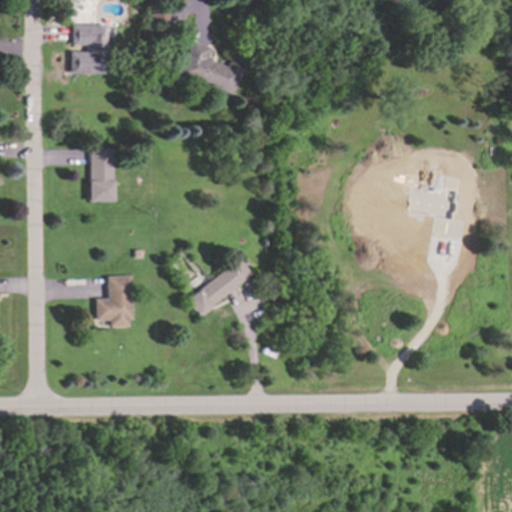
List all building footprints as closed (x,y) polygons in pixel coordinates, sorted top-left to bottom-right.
[(149,24),(149,11),(164,11),(164,25),(149,24)] [(105,73),(65,72),(66,49),(87,49),(88,41),(69,40),(69,25),(106,25),(105,73)] [(209,43),(204,54),(223,63),(228,51),(242,57),(226,92),(178,70),(193,35),(209,43)] [(238,100),(241,93),(249,96),(247,103),(238,100)] [(88,200),(88,146),(111,146),(111,200),(88,200)] [(234,166),(231,151),(241,149),(243,164),(234,166)] [(247,275),(196,316),(184,300),(234,259),(247,275)] [(104,328),(103,319),(89,320),(88,301),(102,300),(101,279),(123,278),(126,319),(121,319),(122,327),(104,328)] [(285,332),(283,325),(295,323),(297,330),(285,332)]
